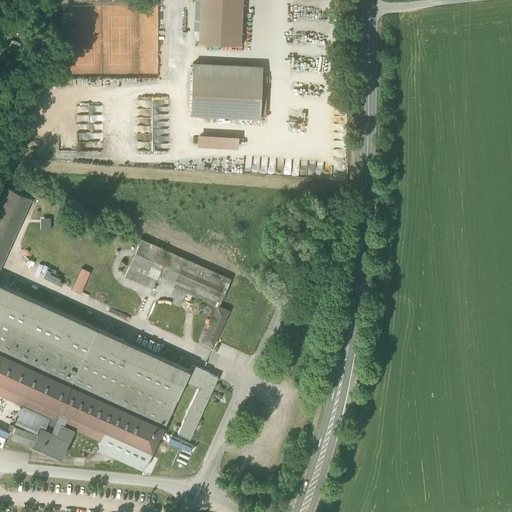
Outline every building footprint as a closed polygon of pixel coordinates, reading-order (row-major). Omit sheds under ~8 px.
[(200,0),(199,38),(199,43),(241,44),(242,0),(200,0)] [(156,16),(161,16),(161,3),(143,3),(143,17),(156,17),(156,16)] [(193,62),(192,73),(262,75),(263,65),(193,62)] [(191,113),(261,115),(262,75),(192,73),(191,113)] [(239,136),(198,134),(197,146),(238,148),(239,136)] [(8,187),(0,204),(0,260),(1,261),(30,197),(8,187)] [(50,217),(40,217),(40,229),(50,229),(50,217)] [(136,268),(151,275),(157,278),(169,251),(141,239),(130,265),(136,268)] [(157,278),(201,298),(213,271),(169,251),(157,278)] [(0,283),(0,263),(1,261),(0,260),(0,395),(22,405),(50,418),(51,418),(74,429),(100,440),(97,448),(144,469),(155,445),(154,445),(161,431),(184,380),(189,370),(190,369),(0,283)] [(124,276),(131,279),(136,268),(130,265),(124,276)] [(89,271),(80,267),(70,289),(79,293),(89,271)] [(151,275),(136,268),(131,279),(146,286),(151,275)] [(200,311),(213,317),(218,305),(219,305),(231,279),(213,271),(201,298),(205,300),(200,311)] [(152,289),(157,278),(151,275),(146,286),(152,289)] [(229,310),(219,305),(218,305),(213,317),(202,341),(213,346),(229,310)] [(192,364),(190,369),(189,370),(198,373),(201,367),(192,364)] [(198,373),(189,370),(184,380),(198,387),(178,433),(190,438),(217,378),(218,376),(209,372),(209,371),(201,367),(198,373)] [(22,405),(15,421),(37,431),(39,425),(45,427),(50,418),(22,405)] [(69,440),(74,429),(51,418),(46,429),(69,440)] [(9,436),(32,444),(37,432),(14,424),(9,436)] [(61,458),(69,440),(46,429),(40,426),(37,432),(32,444),(61,458)] [(195,447),(164,433),(162,439),(192,452),(195,447)]
